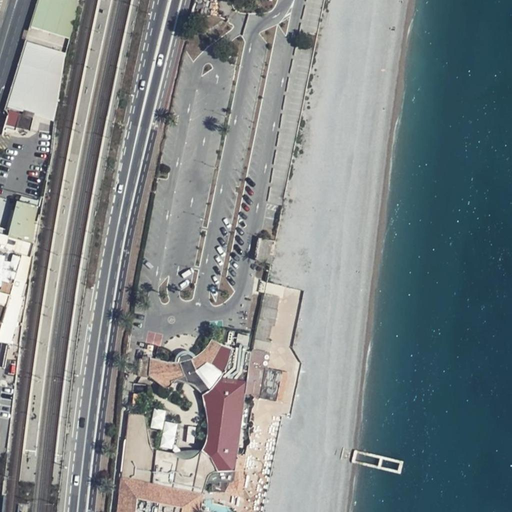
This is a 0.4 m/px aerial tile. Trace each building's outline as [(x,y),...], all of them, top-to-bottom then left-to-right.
[(37,0),(30,26),(68,37),(77,15),(78,0),(37,0)] [(67,54),(27,42),(7,106),(10,107),(11,102),(27,107),(26,112),(54,121),(60,95),(67,54)] [(34,117),(25,115),(26,112),(27,107),(11,102),(10,107),(9,111),(4,109),(3,112),(4,114),(5,116),(7,116),(3,131),(6,131),(6,129),(16,132),(17,128),(30,131),(34,117)] [(40,208),(18,202),(8,236),(31,243),(40,208)] [(299,213),(284,210),(278,242),(294,244),(299,213)] [(0,335),(5,317),(12,293),(15,278),(20,261),(22,254),(31,257),(35,244),(31,243),(8,236),(0,234),(0,335)] [(267,240),(260,239),(256,261),(263,263),(267,240)] [(287,259),(272,256),(251,353),(249,379),(261,388),(262,368),(265,352),(269,353),(271,342),(269,341),(272,326),(275,327),(278,310),(277,310),(287,259)] [(13,293),(12,294),(22,297),(25,281),(29,264),(29,262),(22,260),(22,261),(20,261),(15,278),(12,293),(13,293)] [(29,264),(25,281),(33,283),(36,266),(29,264)] [(150,358),(149,377),(165,389),(167,389),(170,387),(171,384),(170,380),(183,377),(190,375),(197,371),(201,368),(205,365),(210,360),(216,351),(220,344),(211,339),(209,343),(202,351),(196,356),(189,359),(183,361),(178,362),(167,362),(160,360),(150,358)] [(218,472),(236,467),(238,454),(248,382),(249,379),(251,353),(231,349),(228,361),(223,373),(214,385),(202,394),(206,414),(208,427),(206,440),(205,446),(202,451),(207,454),(212,458),(216,465),(218,472)] [(267,368),(262,368),(261,388),(249,379),(248,382),(250,382),(252,383),(253,384),(254,386),(253,394),(254,395),(255,395),(256,396),(257,397),(261,398),(267,368)] [(286,372),(267,368),(261,398),(281,401),(286,372)] [(168,447),(171,448),(177,424),(164,421),(166,411),(154,408),(149,427),(164,431),(162,439),(169,441),(168,447)] [(198,511),(202,494),(173,487),(170,481),(162,485),(157,478),(161,462),(157,458),(154,454),(153,452),(152,449),(150,444),(149,441),(148,437),(147,432),(147,430),(146,422),(146,419),(145,414),(130,412),(122,474),(117,511),(198,511)] [(249,456),(238,454),(236,467),(235,473),(233,482),(242,483),(249,456)] [(233,483),(221,483),(217,489),(224,493),(225,491),(229,492),(233,483)]
